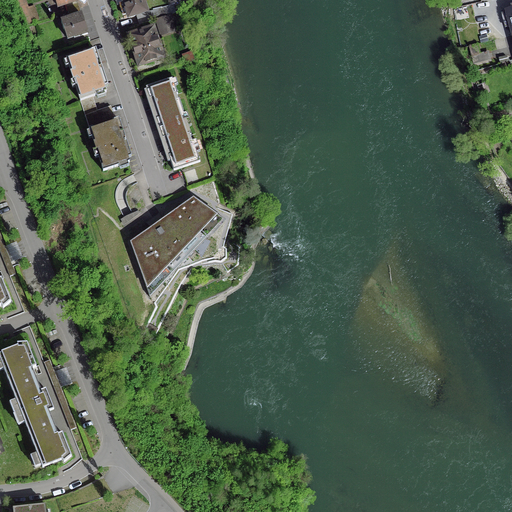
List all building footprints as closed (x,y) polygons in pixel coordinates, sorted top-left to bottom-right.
[(21,0),(16,0),(25,24),(30,22),(33,21),(36,19),(33,12),(27,14),(21,0)] [(64,5),(67,12),(68,12),(78,9),(75,0),(54,0),(57,8),(64,5)] [(126,14),(128,18),(146,12),(141,0),(121,0),(123,4),(119,5),(122,15),(126,14)] [(78,9),(68,12),(67,12),(69,19),(60,22),(62,30),(63,29),(66,39),(73,38),(73,39),(87,34),(78,9)] [(162,9),(148,12),(151,21),(164,17),(162,9)] [(168,15),(155,20),(159,35),(173,30),(168,15)] [(140,39),(130,43),(138,67),(162,59),(152,29),(138,33),(140,39)] [(476,44),(468,46),(473,64),(488,60),(486,52),(479,54),(476,44)] [(79,102),(92,97),(105,93),(92,52),(66,60),(71,75),(72,75),(73,80),(72,80),(79,102)] [(500,78),(477,86),(481,96),(503,88),(500,78)] [(171,79),(145,88),(159,130),(185,121),(178,100),(177,100),(175,95),(177,95),(171,79)] [(96,111),(92,97),(79,102),(102,171),(128,163),(110,107),(96,111)] [(190,136),(185,121),(159,130),(172,171),(199,163),(192,141),(190,141),(189,136),(190,136)] [(192,198),(129,243),(149,299),(223,220),(192,198)] [(0,306),(2,309),(10,302),(0,280),(0,279),(0,306)] [(16,344),(16,348),(0,354),(0,370),(3,369),(10,387),(15,400),(9,403),(13,414),(18,425),(24,423),(31,442),(36,454),(30,456),(34,467),(40,465),(41,468),(61,460),(63,463),(70,457),(61,433),(52,437),(43,414),(53,410),(52,408),(45,390),(35,393),(26,370),(35,367),(26,344),(16,344)]
